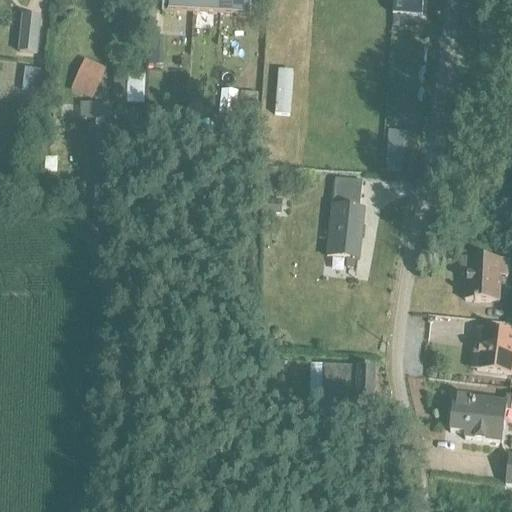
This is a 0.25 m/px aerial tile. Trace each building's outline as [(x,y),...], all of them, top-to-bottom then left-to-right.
[(193,21),(194,0),(164,0),(164,19),(193,21)] [(194,0),(193,21),(201,22),(221,23),(223,0),(194,0)] [(223,0),(221,23),(251,24),(252,0),(223,0)] [(394,0),(393,20),(423,22),(424,0),(394,0)] [(23,22),(19,59),(38,61),(42,23),(23,22)] [(86,65),(72,96),(94,105),(108,75),(86,65)] [(26,74),(23,99),(45,101),(47,77),(26,74)] [(114,81),(113,128),(128,128),(129,109),(145,109),(145,82),(114,81)] [(96,108),(82,108),(82,125),(96,125),(95,208),(109,208),(110,108),(96,108)] [(58,163),(45,163),(45,192),(58,193),(58,163)] [(336,185),(327,264),(348,266),(347,275),(357,276),(364,216),(360,215),(363,188),(336,185)] [(452,189),(450,209),(478,211),(479,192),(452,189)] [(281,206),(267,205),(267,218),(281,219),(281,206)] [(463,265),(462,281),(467,281),(466,308),(501,309),(502,284),(509,284),(510,267),(463,265)] [(511,340),(478,336),(476,352),(481,352),(477,377),(511,381),(511,340)] [(311,370),(310,402),(375,407),(377,375),(311,370)] [(455,402),(450,438),(465,440),(465,445),(503,450),(507,418),(511,418),(511,402),(507,402),(506,408),(455,402)] [(322,414),(321,432),(345,433),(347,416),(322,414)]
